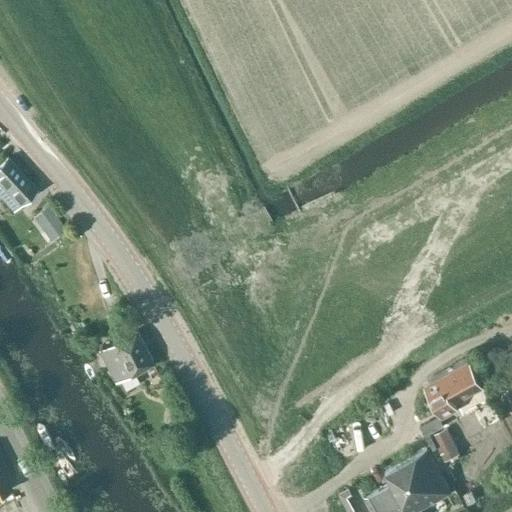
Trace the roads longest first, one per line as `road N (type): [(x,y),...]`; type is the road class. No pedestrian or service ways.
road 1 (tertiary): [(262,511),(131,270),(0,108)]
road 2 (residential): [(272,511),(401,435),(410,383),(511,330)]
